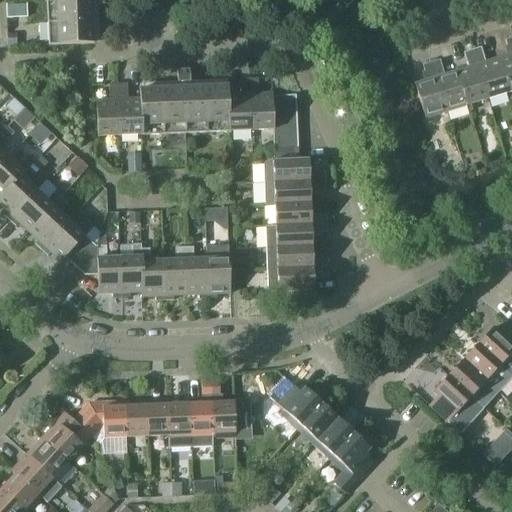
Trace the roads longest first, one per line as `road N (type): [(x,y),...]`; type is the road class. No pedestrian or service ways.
road 1 (residential): [(371,286),(341,223),(314,100),(289,51),(130,54),(128,0)]
road 2 (residential): [(311,335),(268,352),(67,343)]
road 3 (residential): [(373,402),(502,282),(511,262)]
road 4 (residential): [(511,217),(371,286)]
road 5 (residential): [(373,402),(414,437),(372,488),(399,511)]
